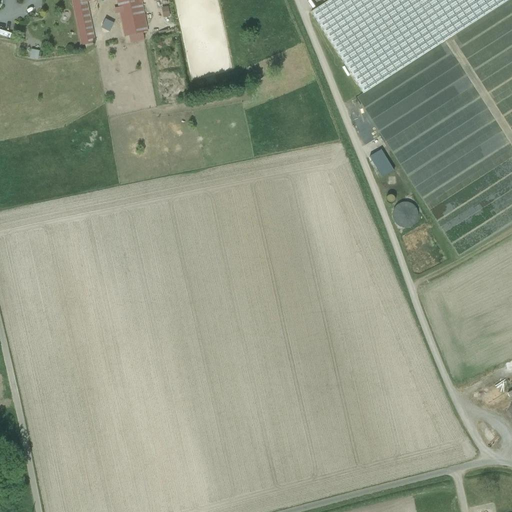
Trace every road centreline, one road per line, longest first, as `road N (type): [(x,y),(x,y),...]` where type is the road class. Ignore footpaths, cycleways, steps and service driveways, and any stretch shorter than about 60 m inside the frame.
road 1 (track): [(297,0),(485,463)]
road 2 (unclassified): [(297,511),(485,463),(511,466)]
road 3 (residential): [(39,511),(0,326)]
